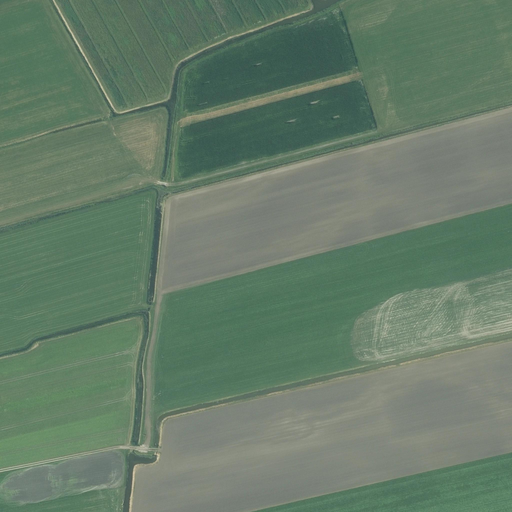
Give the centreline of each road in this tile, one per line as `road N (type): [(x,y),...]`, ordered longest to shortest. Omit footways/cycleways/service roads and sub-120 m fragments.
road 1 (track): [(140,302),(156,312),(147,449),(118,447),(0,470)]
road 2 (track): [(180,180),(157,182),(106,128),(0,157)]
